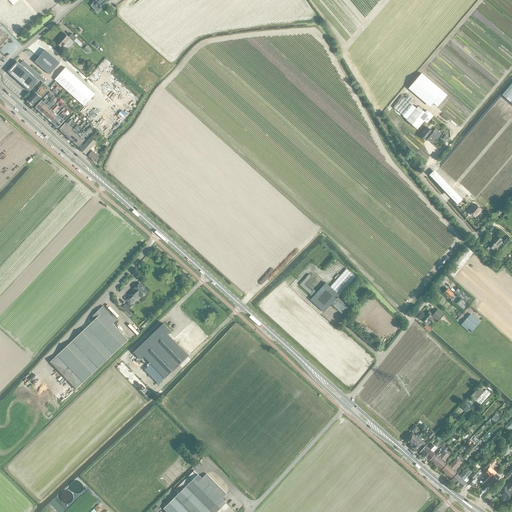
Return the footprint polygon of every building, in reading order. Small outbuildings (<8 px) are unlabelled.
[(96,0),(94,2),(99,9),(108,0),(96,0)] [(0,59),(2,57),(0,54),(0,46),(9,37),(1,30),(0,31),(0,59)] [(56,42),(62,48),(70,38),(64,33),(56,42)] [(61,71),(60,70),(56,67),(60,63),(45,50),(37,60),(32,56),(30,58),(28,56),(21,64),(17,61),(10,70),(9,71),(18,79),(18,80),(20,83),(21,82),(31,90),(40,80),(43,82),(45,84),(52,77),(84,106),(95,94),(65,67),(61,71)] [(447,95),(421,73),(408,88),(426,104),(429,101),(432,104),(433,103),(434,103),(438,107),(447,95)] [(41,98),(50,88),(45,84),(43,82),(35,92),(35,91),(27,100),(33,106),(41,97),(41,98)] [(511,83),(502,95),(511,103),(511,83)] [(393,107),(403,116),(412,105),(403,97),(393,107)] [(35,108),(39,111),(45,104),(48,101),(46,99),(43,102),(41,101),(35,108)] [(42,114),(45,116),(51,110),(49,108),(55,102),(54,100),(53,101),(51,103),(51,104),(42,114)] [(39,111),(42,114),(51,104),(51,103),(49,102),(46,105),(45,104),(39,111)] [(406,120),(417,129),(425,120),(427,122),(433,116),(427,110),(425,112),(418,107),(406,120)] [(45,116),(48,119),(57,109),(56,108),(52,111),(51,110),(45,116)] [(48,119),(51,122),(57,116),(56,114),(59,111),(57,109),(48,119)] [(51,122),(54,125),(63,115),(62,113),(58,117),(57,116),(51,122)] [(63,115),(54,125),(57,128),(63,121),(62,120),(66,115),(64,114),(63,115)] [(59,129),(62,132),(73,121),(71,119),(67,124),(65,122),(59,129)] [(62,132),(66,135),(72,128),(71,127),(75,122),(73,121),(62,132)] [(66,135),(69,138),(79,126),(78,125),(74,130),(72,128),(66,135)] [(69,138),(72,141),(78,134),(77,133),(81,128),(79,126),(69,138)] [(86,132),(75,144),(79,147),(85,140),(83,138),(85,136),(87,138),(94,129),(91,126),(86,132)] [(427,139),(430,141),(436,134),(431,129),(430,130),(427,127),(420,135),(426,141),(427,139)] [(72,141),(75,144),(86,132),(84,131),(81,134),(80,133),(79,134),(78,134),(72,141)] [(81,149),(86,154),(96,143),(91,138),(81,149)] [(88,155),(96,162),(100,157),(92,151),(88,155)] [(432,172),(429,175),(432,178),(448,195),(457,204),(462,199),(437,173),(432,172)] [(469,211),(476,217),(482,210),(475,204),(469,211)] [(488,245),(487,244),(485,247),(489,250),(491,248),(494,251),(503,241),(506,244),(509,240),(504,235),(501,239),(497,235),(488,245)] [(324,312),(331,304),(344,315),(349,309),(337,298),(339,295),(338,294),(355,276),(346,269),(330,287),(325,283),(310,300),(324,312)] [(308,283),(314,278),(309,273),(300,284),(312,295),(316,291),(308,283)] [(129,302),(126,305),(126,304),(121,308),(130,317),(132,314),(128,310),(132,306),(130,304),(135,300),(134,299),(139,294),(141,297),(147,291),(146,290),(146,289),(145,288),(144,288),(143,287),(143,286),(141,284),(141,285),(140,283),(134,289),(135,290),(129,295),(130,295),(126,299),(129,302)] [(444,293),(452,300),(454,298),(452,296),(454,294),(448,288),(444,293)] [(454,292),(461,299),(457,303),(463,309),(471,300),(458,288),(454,292)] [(103,306),(91,317),(94,320),(50,362),(76,389),(128,340),(113,324),(117,320),(114,316),(113,317),(103,306)] [(428,313),(422,319),(428,325),(434,318),(437,321),(443,314),(437,309),(433,314),(429,311),(428,313)] [(462,324),(461,325),(470,333),(480,322),(471,314),(462,324)] [(165,378),(188,355),(167,334),(171,331),(164,323),(133,352),(140,359),(144,356),(151,363),(144,370),(157,385),(165,378)] [(475,400),(480,405),(490,394),(486,389),(484,392),(479,387),(471,396),(475,400)] [(465,412),(470,407),(466,403),(461,408),(465,412)] [(499,412),(494,417),(498,421),(503,416),(499,412)] [(406,440),(411,444),(419,435),(417,433),(416,434),(417,435),(415,436),(412,433),(406,440)] [(419,435),(411,444),(417,449),(422,442),(419,440),(423,436),(421,434),(419,435)] [(420,452),(425,456),(434,446),(432,443),(428,448),(426,446),(420,452)] [(473,449),(477,446),(476,445),(472,448),(467,452),(470,455),(474,450),(473,449)] [(434,446),(425,456),(430,461),(435,454),(433,452),(437,448),(434,446)] [(431,461),(436,465),(449,450),(450,449),(448,447),(441,454),(439,452),(437,454),(431,461)] [(449,450),(436,465),(440,469),(446,463),(444,461),(449,456),(452,452),(449,450)] [(441,470),(446,474),(460,460),(457,458),(454,462),(450,466),(447,464),(441,470)] [(460,460),(446,474),(451,478),(457,472),(455,470),(458,466),(462,462),(460,460)] [(475,472),(471,477),(474,479),(477,475),(478,475),(482,470),(479,467),(475,472)] [(451,480),(456,484),(468,470),(466,468),(464,471),(459,476),(457,474),(451,480)] [(468,470),(456,484),(461,489),(466,482),(464,480),(469,475),(473,471),(471,469),(469,471),(468,470)] [(482,480),(486,484),(496,474),(495,473),(495,472),(493,469),(490,472),(488,470),(484,474),(486,475),(482,480)] [(202,478),(198,474),(194,470),(174,490),(178,495),(164,508),(167,511),(216,511),(226,503),(224,501),(225,500),(225,498),(224,496),(227,494),(207,474),(202,478)] [(496,474),(486,484),(490,487),(499,477),(496,474)] [(499,492),(507,500),(511,494),(511,491),(511,490),(511,488),(511,480),(506,486),(499,492)]
